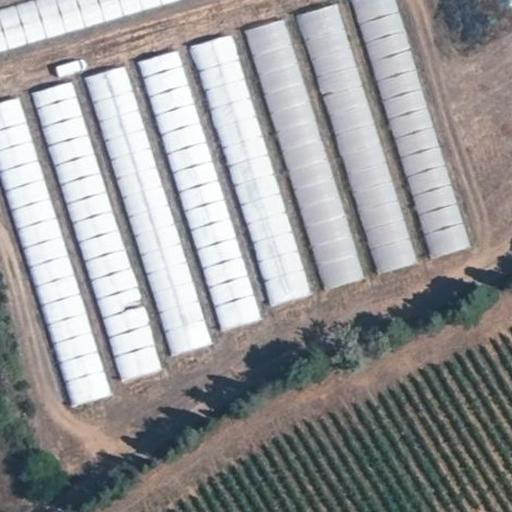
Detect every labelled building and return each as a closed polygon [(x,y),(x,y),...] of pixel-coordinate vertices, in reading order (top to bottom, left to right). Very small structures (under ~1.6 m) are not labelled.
[(12,0),(0,3),(0,45),(183,0),(12,0)] [(362,0),(423,258),(461,249),(403,0),(362,0)] [(410,265),(343,3),(305,13),(372,274),(410,265)] [(284,19),(247,30),(324,290),(361,279),(284,19)] [(235,34),(198,44),(267,306),(305,296),(235,34)] [(180,50),(144,60),(218,331),(258,320),(230,220),(227,221),(180,50)] [(127,65),(90,76),(169,356),(207,346),(127,65)] [(74,81),(37,91),(120,381),(157,370),(74,81)] [(21,96),(0,102),(0,163),(69,406),(107,396),(21,96)]
